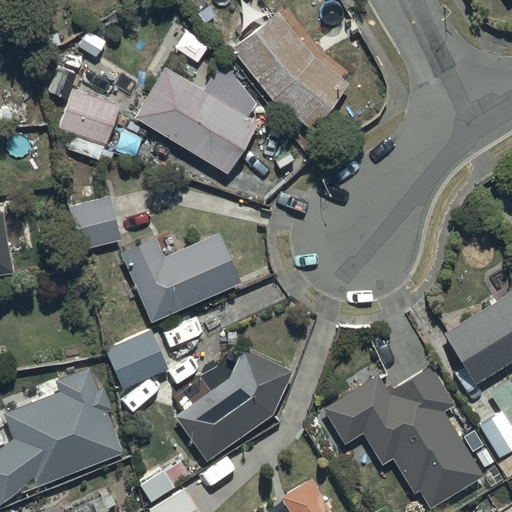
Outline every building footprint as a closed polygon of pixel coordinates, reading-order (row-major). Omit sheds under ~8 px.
[(305,55),(267,9),(222,46),(267,102),(303,130),(341,83),(305,55)] [(198,90),(156,67),(126,119),(221,173),(249,122),(239,115),(247,101),(214,63),(198,90)] [(56,73),(48,70),(40,94),(59,100),(68,72),(58,68),(56,73)] [(114,102),(68,87),(54,129),(99,144),(114,102)] [(8,108),(0,108),(0,124),(9,124),(8,108)] [(101,193),(60,203),(71,250),(112,240),(101,193)] [(146,232),(110,249),(144,322),(232,281),(208,228),(156,253),(146,232)] [(511,284),(436,331),(467,381),(511,353),(511,284)] [(144,331),(99,348),(115,389),(160,372),(144,331)] [(220,378),(168,413),(200,460),(264,415),(284,369),(235,346),(220,378)] [(379,374),(324,408),(346,443),(363,432),(383,464),(394,458),(416,494),(420,492),(430,509),(486,475),(447,412),(456,406),(431,366),(389,392),(379,374)] [(88,377),(0,411),(0,419),(6,436),(0,441),(0,499),(11,491),(12,494),(117,453),(88,377)] [(495,410),(474,423),(494,458),(511,447),(511,387),(506,377),(483,391),(495,410)] [(157,467),(132,482),(142,500),(186,473),(177,458),(158,469),(157,467)] [(285,511),(324,511),(305,478),(275,495),(285,511)] [(189,511),(176,488),(142,507),(144,511),(189,511)]
